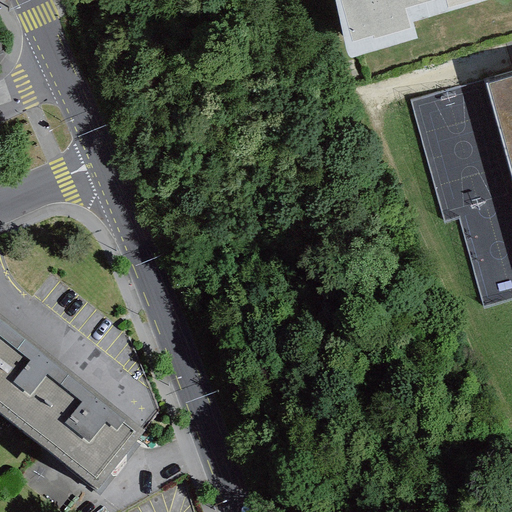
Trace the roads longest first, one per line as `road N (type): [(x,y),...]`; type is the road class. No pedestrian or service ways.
road 1 (residential): [(28,0),(180,340),(244,511)]
road 2 (unknown): [(0,286),(30,324),(115,395)]
